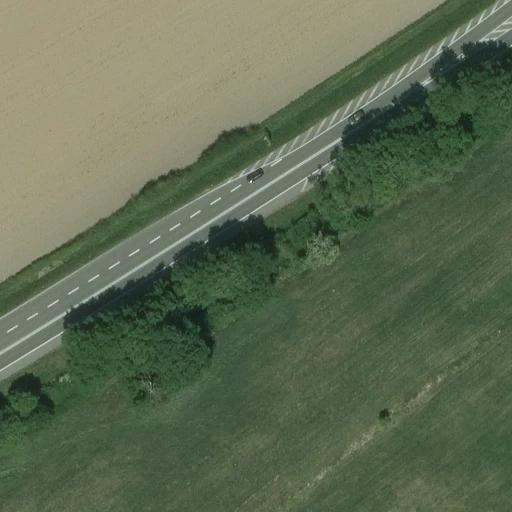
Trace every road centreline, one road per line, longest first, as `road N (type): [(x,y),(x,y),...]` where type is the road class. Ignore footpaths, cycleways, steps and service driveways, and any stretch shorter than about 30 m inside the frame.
road 1 (trunk): [(511,13),(408,88),(0,342)]
road 2 (trunk): [(0,364),(423,102),(511,38)]
